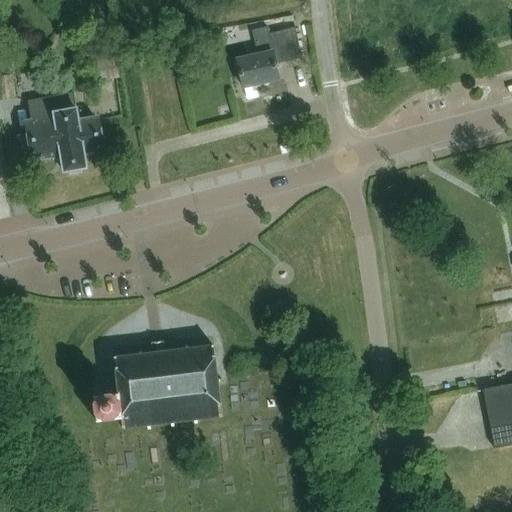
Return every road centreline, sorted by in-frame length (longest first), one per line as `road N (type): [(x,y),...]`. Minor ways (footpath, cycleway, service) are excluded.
road 1 (secondary): [(0,251),(347,162)]
road 2 (residential): [(347,162),(398,511)]
road 3 (secondary): [(347,162),(511,111)]
road 4 (unclassified): [(347,162),(319,0)]
